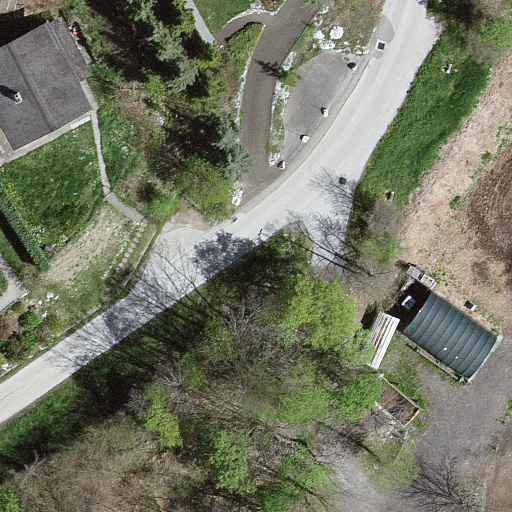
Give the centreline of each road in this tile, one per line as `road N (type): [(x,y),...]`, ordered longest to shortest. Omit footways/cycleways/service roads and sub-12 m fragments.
road 1 (residential): [(0,410),(315,195)]
road 2 (residential): [(421,0),(384,91),(315,195)]
